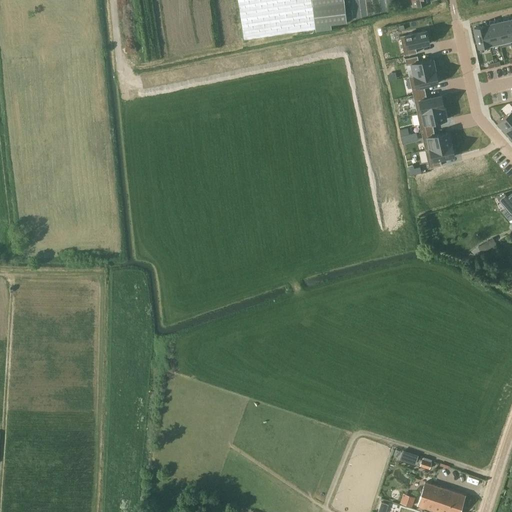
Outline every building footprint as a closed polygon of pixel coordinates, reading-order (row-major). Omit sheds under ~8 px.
[(343,0),(238,0),(244,40),(315,29),(315,31),(331,29),(331,25),(347,23),(343,0)] [(506,20),(495,23),(500,42),(510,40),(506,20)] [(495,23),(485,25),(489,45),(500,42),(495,23)] [(485,25),(474,28),(478,47),(489,45),(485,25)] [(407,47),(403,49),(404,55),(416,53),(415,47),(429,43),(426,30),(405,35),(407,47)] [(417,56),(405,59),(407,66),(411,65),(414,76),(435,71),(433,59),(419,62),(417,56)] [(416,88),(412,89),(413,96),(425,93),(424,87),(438,84),(437,80),(435,71),(414,76),(416,88)] [(425,93),(413,96),(415,102),(419,101),(422,113),(443,108),(441,96),(427,99),(425,93)] [(424,124),(420,125),(421,132),(433,129),(432,123),(446,120),(443,108),(422,113),(424,124)] [(511,110),(498,122),(505,131),(511,125),(511,110)] [(433,129),(421,132),(423,139),(427,138),(430,149),(451,145),(449,132),(435,135),(433,129)] [(432,161),(428,162),(429,169),(441,166),(440,160),(454,157),(451,145),(430,149),(432,161)] [(420,167),(408,169),(410,175),(421,173),(420,167)] [(511,213),(511,194),(509,197),(506,194),(500,199),(511,213)] [(402,450),(399,459),(415,464),(418,455),(402,450)] [(430,469),(432,462),(422,459),(420,466),(430,469)] [(425,482),(418,505),(439,511),(458,511),(464,495),(425,482)]
